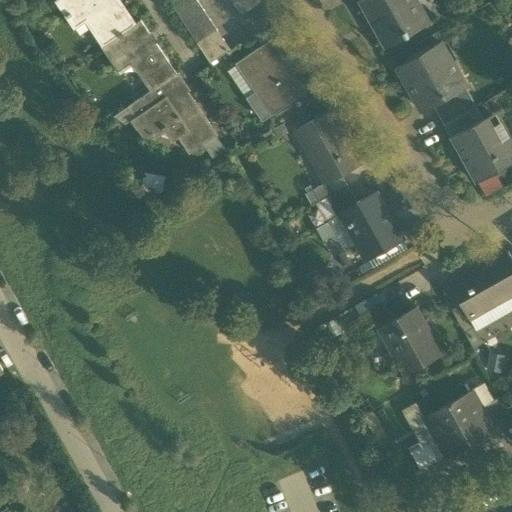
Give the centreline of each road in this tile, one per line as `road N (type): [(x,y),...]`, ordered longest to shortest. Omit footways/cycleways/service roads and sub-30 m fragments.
road 1 (residential): [(511,200),(449,240),(296,0)]
road 2 (residential): [(111,511),(0,307)]
